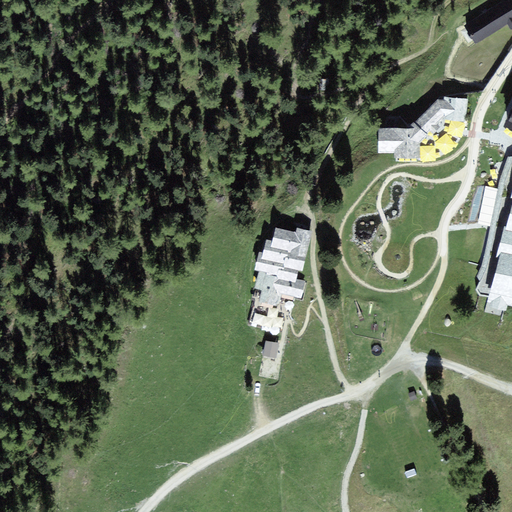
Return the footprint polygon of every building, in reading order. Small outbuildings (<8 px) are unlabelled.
[(511,4),(509,0),(504,0),(462,25),(467,32),(472,41),(504,23),(508,30),(511,27),(511,21),(511,19),(511,18),(511,4)] [(511,85),(493,124),(511,128),(511,85)] [(459,122),(463,99),(438,95),(407,121),(373,123),(372,150),(389,150),(390,158),(417,159),(417,147),(443,120),(459,122)] [(511,201),(486,306),(511,312),(511,128),(493,124),(487,147),(511,152),(511,201)] [(273,311),(278,292),(300,298),(304,282),(293,279),(296,267),(301,268),(311,235),(273,224),(268,243),(255,240),(247,268),(255,270),(250,287),(256,289),(251,305),(273,311)] [(279,341),(265,337),(261,353),(275,357),(279,341)]
